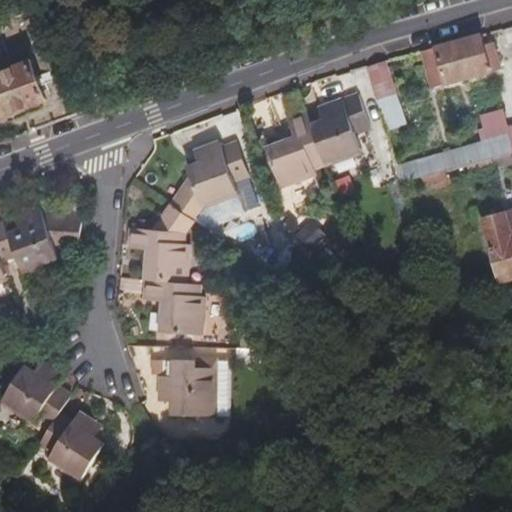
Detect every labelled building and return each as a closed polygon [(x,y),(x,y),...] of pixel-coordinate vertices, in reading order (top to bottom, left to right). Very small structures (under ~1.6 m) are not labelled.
[(484,33),(435,47),(446,85),(495,71),(493,65),(502,62),(497,43),(488,45),(484,33)] [(98,86),(132,72),(121,44),(104,50),(102,46),(84,53),(98,86)] [(435,47),(422,50),(432,88),(446,85),(435,47)] [(386,60),(366,65),(367,67),(380,111),(386,133),(407,125),(386,60)] [(0,116),(45,99),(31,62),(0,73),(0,116)] [(331,118),(325,120),(312,125),(326,164),(327,165),(363,152),(356,133),(371,127),(359,94),(327,106),(331,118)] [(321,108),(325,120),(331,118),(327,106),(321,108)] [(511,126),(509,127),(504,111),(480,118),(483,129),(478,130),(482,143),(510,135),(511,142),(511,126)] [(315,168),(326,164),(312,125),(307,113),(289,120),(293,132),(296,139),(288,141),(267,149),(281,186),(317,173),(315,168)] [(286,135),(288,141),(296,139),(293,132),(286,135)] [(468,165),(491,158),(511,152),(511,142),(510,135),(482,143),(479,144),(396,168),(401,184),(421,178),(446,171),(468,165)] [(207,160),(199,163),(190,167),(193,176),(173,205),(195,220),(205,207),(240,194),(236,186),(251,180),(239,144),(223,149),(221,142),(203,149),(207,160)] [(195,152),(199,163),(207,160),(203,149),(195,152)] [(511,165),(511,152),(491,158),(494,170),(511,165)] [(494,170),(491,158),(468,165),(472,178),(494,172),(494,170)] [(449,184),(446,171),(421,178),(425,191),(449,184)] [(195,220),(173,205),(155,230),(132,228),(130,247),(143,248),(149,249),(148,258),(146,280),(187,283),(190,246),(185,246),(186,232),(195,220)] [(28,226),(22,229),(9,233),(17,255),(24,273),(60,259),(56,248),(80,249),(83,219),(45,216),(42,208),(24,215),(28,226)] [(511,210),(481,219),(497,283),(511,278),(511,210)] [(18,217),(22,229),(28,226),(24,215),(18,217)] [(17,255),(9,233),(5,221),(0,223),(0,281),(8,278),(2,260),(17,255)] [(412,242),(396,248),(401,265),(418,258),(412,242)] [(443,261),(429,265),(436,288),(450,285),(443,261)] [(201,297),(202,285),(187,283),(146,280),(144,299),(158,301),(165,301),(164,310),(162,332),(204,336),(207,298),(201,297)] [(272,351),(237,350),(236,363),(272,364),(272,351)] [(171,396),(171,402),(170,415),(213,418),(216,370),(196,368),(196,362),(161,360),(159,395),(171,396)] [(42,363),(34,374),(42,379),(49,368),(42,363)] [(42,379),(34,374),(26,369),(3,403),(35,424),(39,417),(52,426),(60,413),(70,397),(58,389),(64,378),(49,368),(42,379)] [(90,433),(96,422),(81,413),(74,423),(60,413),(52,426),(49,430),(41,443),(55,452),(51,458),(83,479),(106,444),(97,438),(90,433)] [(103,427),(96,422),(90,433),(97,438),(103,427)]
